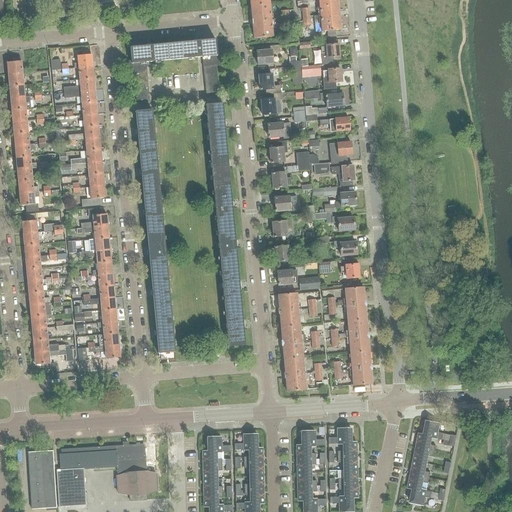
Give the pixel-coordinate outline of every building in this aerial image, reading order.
[(45,0),(47,16),(107,10),(105,0),(160,0),(161,5),(197,2),(197,0),(45,0)] [(337,0),(318,0),(320,16),(313,16),(314,24),(321,24),(321,32),(327,31),(335,30),(340,30),(337,0)] [(269,4),(250,6),(253,38),(272,37),(269,4)] [(222,66),(222,59),(221,52),(220,52),(220,54),(216,54),(215,40),(214,40),(198,42),(198,40),(193,40),(193,42),(172,44),(174,59),(203,56),(204,67),(216,66),(222,66)] [(172,44),(152,46),(152,44),(147,45),(147,47),(131,48),(131,47),(130,48),(132,62),(127,63),(127,61),(126,61),(128,75),(128,74),(134,73),(147,72),(146,62),(174,59),(172,44)] [(279,45),(267,46),(263,46),(264,51),(256,52),(257,65),(271,64),(270,53),(280,52),(279,45)] [(320,48),(321,52),(320,53),(321,65),(333,64),(332,58),(339,58),(338,45),(325,46),(326,47),(320,48)] [(78,69),(78,68),(92,67),(91,55),(77,56),(78,64),(74,64),(74,69),(78,69)] [(50,61),(51,71),(61,70),(60,60),(50,61)] [(7,63),(8,75),(25,73),(25,68),(21,69),(21,61),(7,63)] [(319,66),(311,67),(312,73),(312,77),(320,76),(319,66)] [(92,67),(78,68),(78,69),(79,80),(93,79),(92,67)] [(322,72),(323,78),(322,78),(323,90),(336,89),(336,82),(341,82),(340,69),(328,70),(328,72),(322,72)] [(8,75),(9,87),(23,85),(22,78),(26,78),(25,73),(8,75)] [(268,95),(274,94),(281,94),(280,85),(273,86),(272,74),(258,75),(260,90),(267,89),(268,95)] [(80,87),(63,88),(64,94),(94,91),(93,82),(93,79),(79,80),(80,87)] [(10,98),(24,97),(23,85),(9,87),(10,98)] [(94,91),(64,94),(64,99),(81,97),(82,104),(95,103),(95,95),(94,91)] [(318,91),(304,93),(305,101),(319,99),(318,91)] [(262,115),(276,114),(281,113),(280,100),(283,100),(282,94),(281,94),(274,94),(274,99),(261,101),(262,115)] [(325,100),(326,107),(327,107),(343,106),(342,94),(328,95),(327,94),(320,94),(320,100),(325,100)] [(11,110),(25,109),(31,108),(30,97),(24,98),(24,97),(10,98),(11,110)] [(82,104),(83,116),(97,115),(95,103),(82,104)] [(225,144),(224,128),(223,126),(225,126),(225,122),(223,122),(221,104),(222,104),(220,104),(205,105),(205,106),(206,106),(207,123),(207,128),(208,128),(209,146),(225,144)] [(311,107),(305,107),(305,116),(316,115),(317,115),(327,114),(327,107),(326,107),(317,108),(311,109),(311,107)] [(13,122),(26,121),(25,109),(11,110),(13,122)] [(136,135),(137,135),(139,152),(155,151),(153,133),(154,133),(153,127),(151,111),(152,111),(152,110),(137,112),(135,112),(135,113),(137,130),(135,130),(136,135)] [(83,116),(84,128),(98,127),(97,115),(83,116)] [(348,118),(329,120),(330,125),(331,132),(349,130),(348,118)] [(14,134),(27,133),(26,121),(13,122),(14,134)] [(283,136),(283,128),(282,123),(268,125),(269,138),(283,136)] [(74,135),(68,136),(68,141),(75,141),(85,140),(99,138),(98,128),(98,127),(84,128),(84,134),(74,135)] [(28,145),(27,133),(14,134),(15,146),(28,145)] [(99,138),(85,140),(86,151),(100,150),(99,138)] [(283,162),(282,154),(287,153),(286,141),(273,143),(273,148),(269,149),(270,163),(283,162)] [(332,143),(332,144),(329,144),(331,163),(347,161),(347,155),(352,155),(350,142),(332,143)] [(34,144),(28,145),(15,146),(16,158),(30,157),(29,150),(35,150),(34,144)] [(227,162),(225,144),(209,146),(211,163),(211,168),(212,168),(213,185),(229,184),(227,166),(229,166),(228,162),(227,162)] [(77,159),(70,160),(70,165),(77,164),(87,163),(101,162),(100,151),(100,150),(86,151),(86,152),(80,152),(80,159),(77,159)] [(155,151),(139,152),(141,170),(139,171),(139,175),(141,175),(143,192),(159,191),(157,173),(157,168),(156,168),(155,151)] [(296,153),(297,166),(309,165),(309,164),(309,156),(308,152),(296,153)] [(309,156),(309,164),(318,163),(318,159),(313,155),(309,156)] [(30,163),(30,157),(16,158),(17,169),(31,168),(31,169),(36,168),(35,163),(30,163)] [(77,164),(70,165),(71,170),(88,168),(88,175),(102,174),(101,162),(87,163),(77,164)] [(321,174),(330,174),(329,163),(318,164),(319,170),(321,170),(321,174)] [(355,180),(354,168),(354,166),(331,168),(331,175),(338,175),(338,181),(339,181),(340,187),(352,186),(352,180),(355,180)] [(17,169),(18,181),(32,180),(31,169),(31,168),(17,169)] [(285,186),(290,185),(289,178),(284,178),(284,172),(271,173),(273,188),(285,187),(285,186)] [(88,175),(89,187),(103,186),(102,174),(88,175)] [(18,181),(19,193),(38,192),(38,187),(32,187),(32,180),(18,181)] [(229,184),(213,185),(215,203),(214,203),(215,209),(217,226),(232,224),(231,207),(233,206),(232,202),(230,202),(229,184)] [(103,186),(89,187),(91,199),(100,198),(105,197),(103,186)] [(323,189),(323,195),(325,196),(337,195),(337,187),(323,188),(323,189)] [(159,191),(143,192),(145,210),(143,210),(143,215),(145,215),(147,232),(162,231),(161,213),(161,208),(160,208),(159,191)] [(34,205),(33,198),(39,197),(38,192),(19,193),(20,205),(25,205),(26,213),(38,212),(37,204),(34,205)] [(340,206),(355,205),(354,192),(339,193),(340,202),(335,203),(335,208),(340,208),(340,206)] [(290,210),(289,204),(297,204),(296,196),(289,197),(274,198),(275,211),(290,210)] [(91,199),(81,200),(82,207),(100,205),(100,198),(91,199)] [(330,204),(327,205),(328,213),(332,212),(335,212),(334,208),(335,208),(335,203),(334,201),(329,201),(330,204)] [(25,215),(26,221),(22,222),(23,234),(36,233),(35,221),(36,221),(36,219),(35,214),(25,215)] [(106,214),(101,214),(92,215),(93,223),(80,224),(81,229),(93,228),(107,226),(106,214)] [(338,231),(355,230),(353,217),(339,219),(339,217),(331,218),(332,223),(337,223),(338,231)] [(286,232),(292,232),(291,220),(272,222),(273,237),(286,236),(286,232)] [(232,224),(217,226),(218,243),(218,249),(219,249),(221,266),(236,265),(235,247),(236,247),(236,242),(234,242),(232,224)] [(61,226),(53,227),(54,231),(54,235),(62,235),(61,226)] [(107,226),(81,229),(81,230),(81,234),(94,233),(94,239),(108,238),(107,226)] [(162,231),(147,232),(148,250),(146,251),(147,255),(149,255),(151,273),(166,271),(164,253),(165,253),(164,248),(162,231)] [(36,233),(23,234),(24,246),(38,245),(36,233)] [(110,250),(108,238),(94,239),(94,240),(89,240),(90,251),(95,251),(96,252),(110,250)] [(341,256),(356,254),(355,242),(341,243),(341,241),(334,242),(334,247),(340,248),(341,256)] [(38,245),(24,246),(25,258),(39,257),(38,245)] [(288,261),(288,260),(288,253),(287,246),(274,247),(276,262),(288,261)] [(110,250),(96,252),(85,253),(79,253),(79,259),(96,257),(97,263),(111,262),(110,250)] [(39,257),(25,258),(26,270),(40,268),(39,263),(47,262),(47,256),(39,257)] [(111,262),(97,263),(97,270),(92,271),(93,275),(98,275),(112,274),(111,268),(111,265),(111,262)] [(347,278),(358,277),(357,264),(345,265),(346,267),(340,268),(341,273),(346,273),(347,278)] [(236,265),(221,266),(222,283),(222,289),(223,289),(224,306),(240,305),(238,287),(240,287),(240,282),(238,282),(236,265)] [(40,268),(26,270),(27,281),(41,280),(40,268)] [(166,271),(151,273),(152,290),(150,291),(151,295),(153,295),(154,313),(170,311),(168,294),(169,294),(168,288),(166,271)] [(278,285),(293,283),(298,283),(297,271),(291,271),(277,272),(278,285)] [(98,279),(99,288),(113,286),(112,274),(98,275),(98,279)] [(319,278),(298,280),(299,291),(320,289),(319,278)] [(41,280),(27,281),(28,294),(42,292),(41,280)] [(113,286),(99,288),(100,299),(114,298),(113,286)] [(347,321),(366,320),(365,307),(365,306),(365,301),(364,301),(363,287),(344,289),(347,321)] [(42,292),(28,294),(30,305),(50,304),(49,298),(43,299),(42,292)] [(280,328),(299,326),(296,293),(277,295),(279,309),(278,309),(278,315),(279,315),(280,328)] [(100,304),(101,311),(115,310),(114,298),(100,299),(90,299),(83,300),(84,305),(100,304)] [(50,304),(30,305),(31,317),(44,316),(51,316),(50,304)] [(240,305),(224,306),(226,323),(225,323),(226,329),(228,346),(227,346),(227,347),(244,345),(244,344),(244,345),(242,327),(244,327),(243,322),(242,323),(240,305)] [(101,311),(102,323),(116,322),(115,310),(101,311)] [(170,311),(154,313),(156,330),(154,331),(154,335),(156,335),(158,352),(157,353),(174,352),(174,351),(172,334),(172,328),(170,311)] [(44,316),(31,317),(32,329),(46,328),(44,316)] [(366,320),(347,321),(350,353),(369,352),(367,338),(368,338),(368,333),(367,333),(366,320)] [(102,323),(98,324),(98,329),(103,328),(103,335),(117,334),(116,322),(102,323)] [(283,360),(302,358),(299,326),(280,328),(282,341),(281,341),(281,347),(282,347),(283,360)] [(46,328),(32,329),(33,341),(47,339),(46,328)] [(103,335),(105,347),(119,345),(117,334),(103,335)] [(33,341),(34,353),(48,351),(48,352),(58,351),(58,346),(58,345),(47,346),(47,339),(33,341)] [(105,351),(106,359),(120,357),(119,345),(105,347),(94,348),(88,348),(88,353),(95,352),(105,351)] [(87,360),(86,348),(77,349),(78,361),(87,360)] [(34,353),(35,365),(49,364),(48,357),(65,355),(65,350),(58,351),(48,352),(48,351),(34,353)] [(369,352),(350,353),(353,385),(371,384),(370,370),(371,370),(370,365),(369,352)] [(302,358),(283,360),(285,373),(284,373),(284,379),(285,378),(287,392),(305,390),(302,358)] [(439,424),(426,422),(424,435),(423,435),(432,437),(432,438),(442,440),(443,434),(438,433),(440,424),(439,424)] [(342,444),(342,443),(351,443),(351,429),(347,429),(345,429),(337,429),(337,438),(328,438),(328,444),(342,444)] [(310,446),(324,446),(324,440),(315,440),(314,432),(306,432),(304,432),(301,432),(301,446),(310,446)] [(419,434),(416,448),(434,452),(435,447),(430,446),(432,438),(432,437),(423,435),(424,435),(419,434)] [(248,450),(248,449),(257,449),(257,435),(254,435),(251,435),(243,435),(243,444),(234,444),(234,450),(248,450)] [(207,452),(216,452),(230,452),(230,446),(221,446),(221,438),(212,438),(210,438),(207,438),(207,452)] [(60,470),(55,470),(58,507),(85,505),(85,504),(82,469),(116,467),(116,470),(117,476),(116,476),(117,493),(130,495),(130,501),(145,500),(145,494),(157,490),(156,474),(155,474),(154,461),(156,461),(154,444),(144,445),(128,446),(127,443),(123,443),(123,446),(81,449),(77,449),(61,450),(62,455),(59,455),(60,470)] [(342,443),(342,444),(342,451),(337,451),(337,457),(356,457),(356,443),(351,443),(342,443)] [(310,446),(301,446),(296,446),(296,460),(315,459),(315,454),(310,454),(310,446)] [(248,449),(248,450),(248,457),(243,457),(243,463),(262,463),(262,448),(257,449),(248,449)] [(427,464),(428,456),(433,457),(434,452),(416,448),(413,461),(427,464)] [(28,453),(32,509),(56,507),(52,451),(28,453)] [(207,452),(202,452),(202,466),(221,465),(221,460),(216,460),(216,452),(207,452)] [(343,471),(357,470),(356,457),(337,457),(337,463),(343,463),(343,471)] [(315,459),(296,460),(297,473),(311,473),(310,465),(316,465),(315,459)] [(429,478),(430,473),(425,472),(427,464),(413,461),(410,474),(429,478)] [(249,477),(263,476),(262,463),(243,463),(244,469),(249,469),(249,477)] [(203,479),(217,479),(216,471),(222,471),(221,465),(202,466),(203,479)] [(338,484),(357,484),(357,470),(343,471),(343,479),(338,479),(338,484)] [(311,473),(297,473),(297,487),(316,487),(316,481),(311,481),(311,473)] [(421,490),(423,483),(428,484),(429,478),(410,474),(408,488),(413,489),(421,491),(421,490)] [(263,476),(249,477),(249,485),(244,485),(244,490),(263,490),(263,476)] [(217,479),(203,479),(203,493),(222,493),(222,487),(217,487),(217,479)] [(352,498),(357,498),(357,484),(338,484),(338,490),(343,490),(343,497),(343,498),(352,498)] [(316,487),(297,487),(297,501),(302,501),(311,500),(311,492),(316,492),(316,487)] [(432,492),(421,490),(421,491),(413,489),(410,503),(423,505),(425,497),(430,498),(432,492)] [(263,490),(244,490),(244,496),(249,496),(249,503),(249,504),(258,503),(258,504),(263,504),(263,490)] [(222,493),(203,493),(204,507),(208,507),(208,506),(217,506),(217,498),(222,498),(222,493)] [(352,498),(343,498),(343,497),(329,498),(329,504),(339,504),(338,511),(339,511),(347,511),(349,511),(353,511),(352,498)] [(311,500),(302,501),(302,511),(316,511),(316,506),(325,506),(325,499),(311,500)] [(249,504),(249,503),(235,504),(236,510),(245,509),(244,511),(258,511),(258,504),(258,503),(249,504)]
